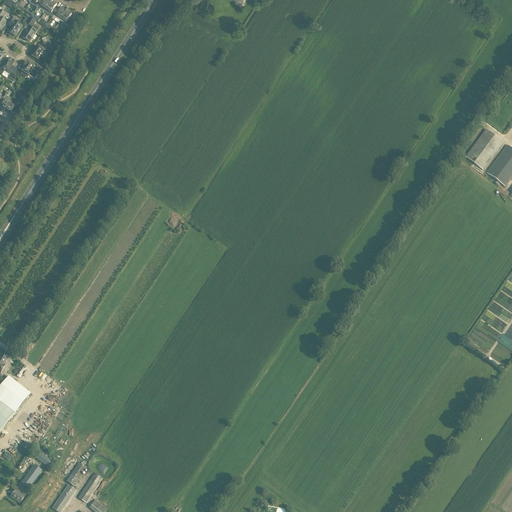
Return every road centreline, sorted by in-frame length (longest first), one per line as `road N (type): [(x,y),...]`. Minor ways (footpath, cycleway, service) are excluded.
road 1 (track): [(0,276),(176,0)]
road 2 (primary): [(0,238),(154,0)]
